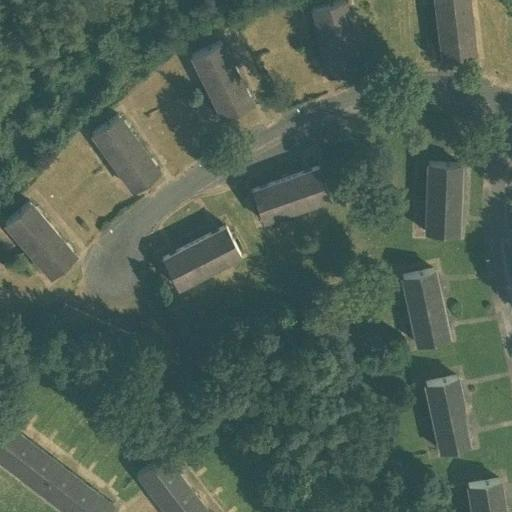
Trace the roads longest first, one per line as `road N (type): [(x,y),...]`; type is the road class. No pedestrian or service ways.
road 1 (residential): [(509,106),(423,99),(339,107),(153,212),(124,244),(102,297)]
road 2 (residential): [(509,106),(511,251)]
